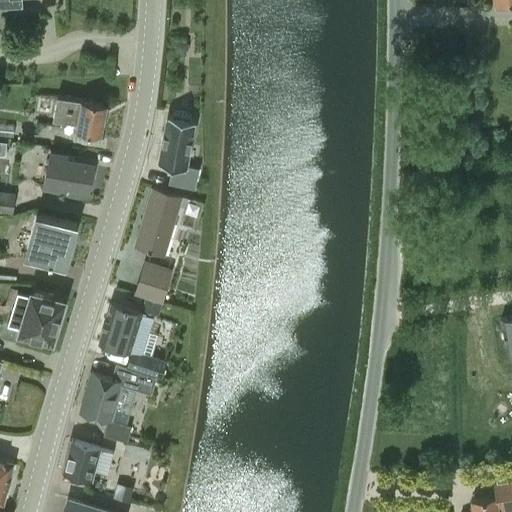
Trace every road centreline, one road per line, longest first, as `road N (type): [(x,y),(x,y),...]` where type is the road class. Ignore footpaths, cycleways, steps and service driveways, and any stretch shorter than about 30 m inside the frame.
road 1 (secondary): [(29,511),(140,149),(157,0)]
road 2 (unclassified): [(348,511),(385,256),(395,0)]
road 3 (unknown): [(153,56),(80,47),(0,58)]
